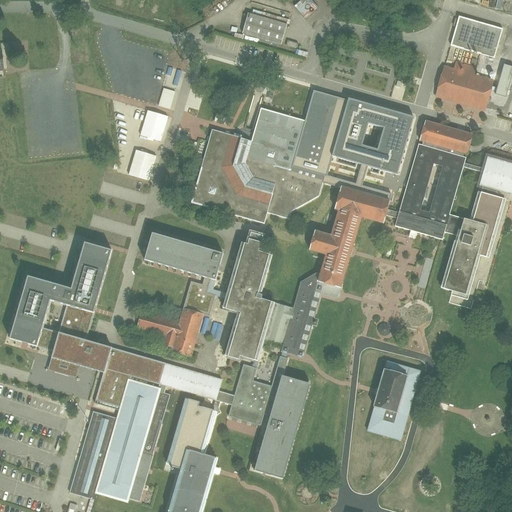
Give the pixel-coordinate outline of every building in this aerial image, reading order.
[(308,0),(301,0),(296,4),(305,17),(312,12),(311,10),(315,8),(308,0)] [(289,16),(250,5),(241,38),(280,49),(289,16)] [(458,29),(454,45),(498,57),(505,28),(462,16),(458,29)] [(453,61),(450,70),(442,67),(434,98),(484,111),(492,81),(472,76),(474,67),(453,61)] [(155,103),(168,106),(173,89),(159,86),(155,103)] [(351,99),(316,88),(291,171),(341,186),(392,201),(393,198),(417,119),(351,99)] [(168,117),(147,111),(139,138),(160,143),(168,117)] [(190,201),(265,226),(269,216),(273,218),(274,216),(290,222),(292,215),(319,200),(325,184),(305,177),(291,171),(304,126),(260,111),(249,143),(246,142),(214,131),(190,201)] [(259,255),(261,247),(250,244),(248,251),(238,248),(220,311),(236,316),(224,358),(243,364),(234,397),(219,392),(223,380),(163,365),(157,386),(161,387),(160,390),(127,380),(119,407),(115,420),(93,413),(70,493),(94,500),(95,496),(128,506),(144,453),(153,456),(170,395),(166,393),(167,388),(209,400),(207,409),(185,403),(166,466),(183,471),(171,511),(202,511),(214,472),(217,463),(202,459),(216,412),(211,410),(213,402),(231,407),(228,418),(260,427),(263,415),(267,417),(252,471),(281,479),(307,385),(283,378),(288,362),(280,360),(271,388),(255,384),(267,343),(283,348),(281,355),(303,361),(304,357),(322,295),(340,300),(341,294),(354,251),(363,220),(366,221),(386,227),(388,222),(395,224),(394,228),(413,233),(443,242),(445,235),(460,239),(444,292),(452,294),(449,303),(472,310),(477,293),(472,291),(481,259),(488,261),(505,201),(485,195),(486,193),(511,200),(511,163),(486,156),(482,170),(466,165),(467,160),(463,159),(464,156),(467,157),(473,137),(424,123),(398,215),(391,213),(392,201),(341,186),(334,212),(338,213),(332,235),(316,231),(309,253),(325,258),(320,276),(316,275),(302,281),(294,310),(277,306),(277,308),(259,303),(272,258),(259,255)] [(156,155),(135,149),(128,176),(149,182),(156,155)] [(27,279),(9,341),(37,349),(27,382),(71,395),(79,367),(102,373),(109,349),(85,342),(111,253),(85,245),(71,292),(27,279)] [(138,266),(188,283),(177,316),(136,302),(129,322),(171,336),(167,346),(186,353),(214,269),(195,262),(195,264),(145,247),(138,266)] [(388,326),(385,325),(381,327),(379,330),(379,333),(381,337),(385,337),(388,336),(390,333),(391,330),(388,326)] [(163,365),(109,349),(102,373),(94,400),(119,407),(127,380),(128,377),(157,386),(163,365)] [(420,373),(384,363),(376,391),(365,433),(401,443),(420,373)]
